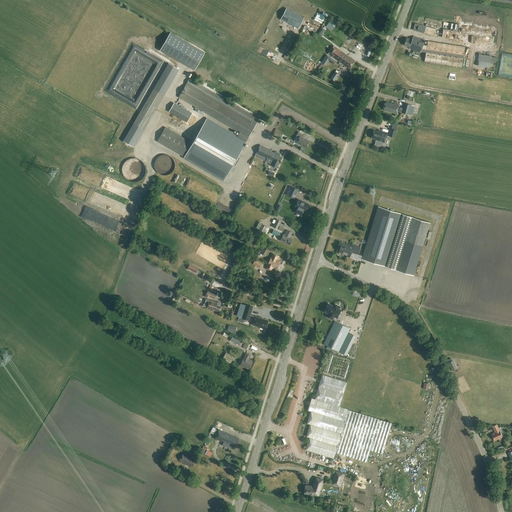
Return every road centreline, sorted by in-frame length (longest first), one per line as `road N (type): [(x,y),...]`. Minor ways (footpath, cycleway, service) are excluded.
road 1 (unclassified): [(500,511),(485,455),(414,314),(316,259)]
road 2 (secondary): [(316,259),(409,0)]
road 3 (secondary): [(237,511),(316,259)]
